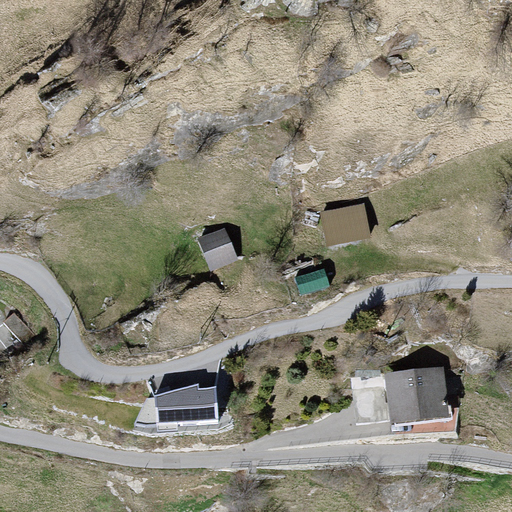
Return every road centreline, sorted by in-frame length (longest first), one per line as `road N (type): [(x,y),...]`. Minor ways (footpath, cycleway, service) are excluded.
road 1 (unclassified): [(511,281),(399,288),(215,353),(115,375),(78,365),(59,302),(28,271),(0,262)]
road 2 (unclassified): [(0,432),(139,460),(425,451),(511,460)]
